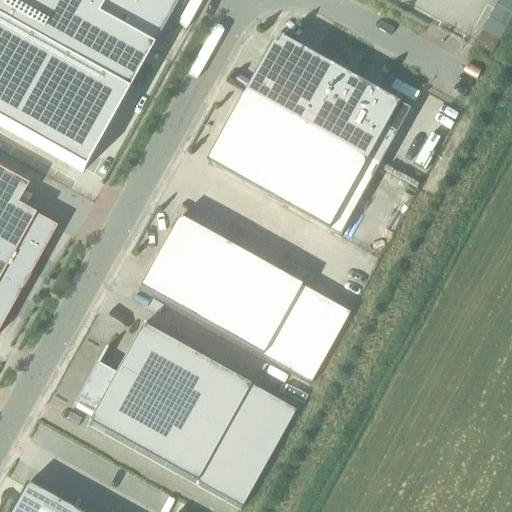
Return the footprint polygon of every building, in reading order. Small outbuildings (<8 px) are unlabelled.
[(0,0),(0,127),(82,173),(151,50),(95,20),(105,0),(0,0)] [(275,45),(208,165),(341,238),(411,112),(283,40),(279,47),(275,45)] [(0,173),(0,328),(55,230),(15,208),(26,189),(0,173)] [(177,221),(138,291),(308,386),(347,316),(177,221)] [(104,350),(71,409),(73,410),(74,408),(91,417),(86,427),(88,428),(88,427),(91,428),(240,511),(294,414),(146,331),(143,329),(143,328),(141,327),(135,338),(136,338),(128,352),(114,376),(108,373),(97,367),(106,351),(104,350)] [(67,511),(25,488),(11,511),(67,511)]
